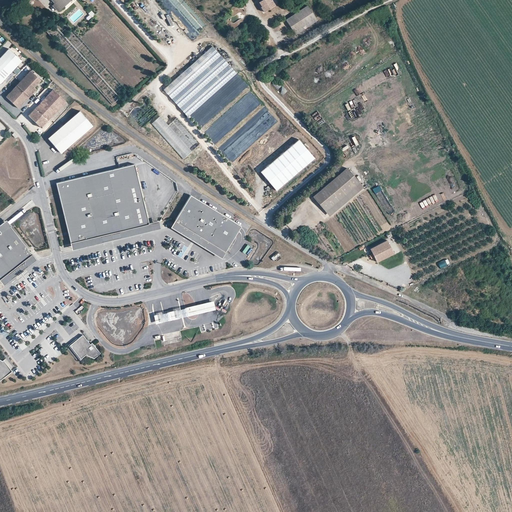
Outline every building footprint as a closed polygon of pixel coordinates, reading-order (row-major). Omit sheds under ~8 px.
[(51,0),(55,3),(52,6),(59,12),(72,0),(51,0)] [(254,0),(255,0),(256,0),(260,7),(259,8),(262,13),(274,5),(269,0),(268,0),(269,0),(268,0),(254,0)] [(315,19),(306,6),(285,20),(294,33),(315,19)] [(200,27),(204,24),(191,10),(184,17),(199,33),(203,30),(200,27)] [(238,73),(213,45),(164,89),(190,116),(238,73)] [(8,48),(0,57),(0,83),(21,60),(8,48)] [(34,87),(40,80),(30,71),(6,97),(18,108),(36,89),(34,87)] [(239,77),(236,80),(240,85),(232,93),(235,97),(248,86),(239,77)] [(376,79),(359,89),(362,95),(379,84),(376,79)] [(41,128),(66,101),(53,89),(28,115),(41,128)] [(81,112),(50,140),(62,154),(94,126),(81,112)] [(185,158),(193,150),(158,117),(151,125),(185,158)] [(276,193),(315,160),(298,141),(260,174),(276,193)] [(149,225),(134,164),(56,183),(71,244),(103,236),(104,241),(113,238),(112,234),(149,225)] [(313,197),(325,212),(359,184),(347,169),(313,197)] [(325,212),(329,216),(363,189),(359,184),(325,212)] [(375,194),(382,191),(379,186),(372,189),(375,194)] [(228,248),(241,226),(190,195),(174,222),(196,235),(193,239),(201,244),(204,240),(225,252),(228,248)] [(10,226),(5,221),(1,224),(5,229),(10,226)] [(196,235),(174,222),(171,226),(194,240),(222,257),(225,252),(204,240),(201,244),(193,239),(196,235)] [(5,229),(1,224),(0,224),(0,231),(0,233),(0,232),(0,280),(12,271),(16,274),(19,272),(23,268),(20,265),(33,255),(10,226),(5,229)] [(103,236),(71,244),(72,249),(110,240),(150,230),(149,225),(112,234),(113,238),(104,241),(103,236)] [(394,255),(387,242),(370,250),(377,263),(394,255)] [(250,255),(254,248),(247,244),(243,251),(250,255)] [(279,252),(271,257),(274,263),(282,258),(279,252)] [(36,259),(33,255),(20,265),(23,268),(36,259)] [(439,268),(449,265),(448,260),(438,263),(439,268)] [(16,274),(12,271),(0,280),(3,285),(16,274)] [(203,304),(185,308),(187,317),(205,312),(216,310),(214,301),(203,304)] [(163,313),(154,315),(156,324),(165,322),(185,317),(187,317),(185,308),(183,308),(163,313)] [(83,335),(69,346),(80,359),(86,354),(87,355),(94,358),(100,353),(92,343),(90,344),(83,335)] [(0,380),(0,381),(11,372),(2,361),(0,360),(0,380)]
